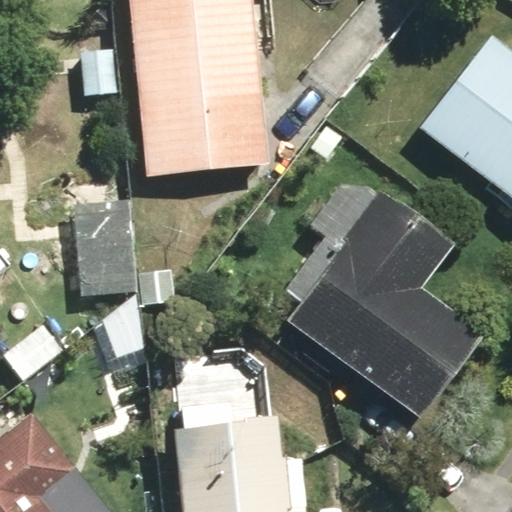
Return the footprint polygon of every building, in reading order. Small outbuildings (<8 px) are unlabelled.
[(122,0),(143,190),(264,178),(244,0),(122,0)] [(416,142),(511,220),(511,69),(490,51),(416,142)] [(305,156),(320,170),(338,148),(323,134),(305,156)] [(433,213),(452,227),(466,208),(447,194),(433,213)] [(284,333),(414,435),(477,353),(415,305),(448,261),(381,209),(284,333)] [(10,256),(31,279),(69,247),(48,223),(10,256)] [(135,282),(137,315),(170,314),(169,280),(135,282)] [(100,338),(111,367),(141,358),(130,326),(100,338)] [(97,511),(26,424),(0,444),(0,511),(97,511)] [(171,438),(177,511),(284,511),(280,474),(274,474),(271,428),(171,438)]
